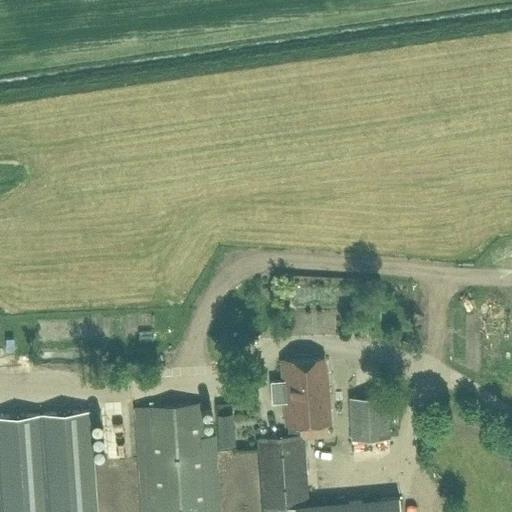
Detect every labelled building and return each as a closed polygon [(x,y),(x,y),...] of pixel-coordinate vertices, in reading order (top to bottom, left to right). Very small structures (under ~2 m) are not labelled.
[(20,347),(16,333),(2,337),(6,350),(20,347)] [(288,433),(259,435),(261,477),(305,474),(302,438),(302,432),(299,432),(299,422),(326,420),(328,420),(325,371),(323,371),(321,355),(280,358),(281,379),(270,380),(272,400),(283,399),(285,423),(287,423),(288,433)] [(351,437),(389,435),(387,394),(349,396),(351,437)] [(151,511),(208,511),(200,400),(144,404),(151,511)] [(0,511),(94,511),(88,409),(0,414),(0,511)] [(307,502),(263,505),(263,511),(398,511),(398,495),(377,497),(307,502)]
